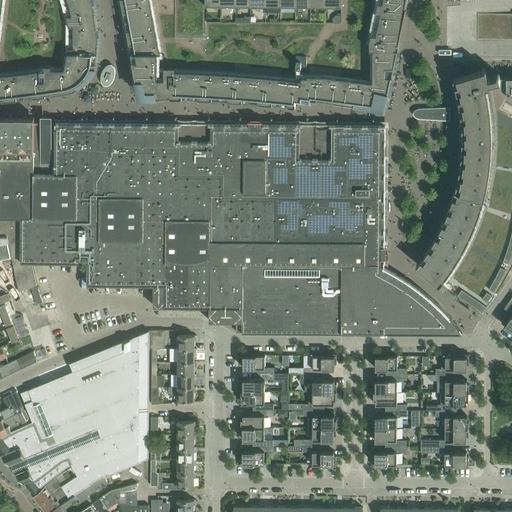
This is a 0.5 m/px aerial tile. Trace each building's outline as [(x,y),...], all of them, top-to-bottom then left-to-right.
[(0,0),(0,97),(3,97),(10,96),(18,95),(46,92),(46,90),(51,89),(51,90),(51,91),(70,88),(73,87),(76,85),(80,84),(83,82),(87,78),(90,75),(92,71),(94,67),(95,66),(96,62),(97,59),(98,51),(98,34),(97,26),(95,10),(94,2),(93,0),(0,0)] [(121,0),(139,94),(161,94),(165,94),(165,93),(170,93),(170,94),(190,95),(199,95),(205,95),(213,96),(235,97),(251,99),(258,99),(266,100),(273,101),(281,101),(293,103),(296,103),(296,97),(296,96),(310,98),(311,98),(311,95),(325,97),(340,99),(355,101),(370,103),(385,105),(391,74),(392,74),(398,46),(396,46),(397,40),(399,40),(407,0),(121,0)] [(511,15),(475,15),(475,41),(511,41),(511,15)] [(100,76),(100,79),(101,82),(103,85),(105,85),(107,85),(109,84),(112,82),(113,79),(115,76),(115,73),(115,69),(114,66),(113,64),(111,62),(109,63),(106,64),(104,66),(102,69),(101,72),(100,76)] [(511,75),(506,76),(500,76),(499,74),(497,74),(488,76),(487,70),(486,67),(475,70),(457,75),(454,76),(456,84),(459,97),(461,111),(462,125),(462,140),(461,154),(460,168),(457,181),(453,195),(448,208),(443,222),(436,234),(429,246),(421,257),(416,263),(438,281),(436,284),(445,291),(444,291),(457,300),(461,295),(482,310),(490,299),(494,293),(498,287),(502,281),(506,275),(509,268),(511,262),(511,75)] [(418,116),(449,117),(449,111),(449,105),(418,106),(416,107),(414,108),(412,109),(412,111),(412,113),(414,115),(416,115),(418,116)] [(0,205),(34,206),(34,189),(34,161),(31,161),(32,138),(34,138),(34,130),(34,121),(34,117),(34,115),(0,115),(0,205)] [(0,234),(6,234),(8,241),(12,256),(14,268),(16,276),(19,290),(38,283),(33,261),(88,261),(88,262),(83,262),(83,268),(88,268),(88,269),(88,273),(88,283),(154,283),(154,305),(209,306),(209,320),(236,320),(242,320),(242,322),(242,331),(342,332),(342,262),(384,261),(384,246),(385,124),(367,123),(348,123),(330,123),(311,123),(292,123),(276,123),(274,123),(263,123),(263,119),(255,119),(248,119),(248,123),(237,122),(183,122),(179,122),(55,121),(49,121),(40,121),(34,121),(34,130),(34,138),(32,138),(31,161),(34,161),(34,189),(34,206),(0,205),(0,234)] [(407,174),(407,186),(422,186),(422,178),(414,178),(414,174),(407,174)] [(6,234),(0,234),(0,242),(8,241),(6,234)] [(0,258),(4,258),(12,256),(8,241),(0,242),(0,258)] [(12,258),(0,260),(0,267),(13,265),(12,258)] [(342,262),(342,332),(369,332),(448,332),(462,332),(455,323),(452,318),(451,316),(450,316),(441,306),(431,297),(420,288),(414,284),(408,280),(396,272),(384,266),(384,261),(342,262)] [(58,326),(39,332),(47,357),(66,351),(58,326)] [(152,348),(157,348),(163,348),(163,329),(150,329),(150,348),(152,348)] [(149,416),(149,403),(149,348),(149,330),(146,331),(128,338),(70,362),(38,374),(41,383),(28,388),(25,390),(21,391),(25,402),(33,420),(28,422),(12,430),(10,430),(0,435),(0,450),(2,453),(10,463),(13,467),(16,472),(23,481),(24,481),(24,482),(30,489),(32,493),(40,487),(55,474),(67,466),(71,463),(73,467),(78,475),(77,475),(62,484),(67,492),(70,496),(84,487),(93,482),(92,481),(104,474),(104,475),(148,457),(149,416)] [(178,334),(178,348),(195,348),(195,334),(178,334)] [(195,361),(195,348),(178,348),(178,361),(195,361)] [(34,352),(34,350),(26,353),(31,363),(37,361),(34,352)] [(241,352),(241,363),(243,363),(243,367),(265,367),(265,354),(253,354),(253,352),(241,352)] [(336,363),(337,353),(337,352),(325,352),(325,354),(313,354),(313,367),(334,368),(335,363),(336,363)] [(31,363),(26,353),(21,356),(26,366),(31,363)] [(374,353),(374,363),(376,363),(376,368),(397,368),(397,355),(385,355),(386,353),(374,353)] [(436,367),(435,373),(443,373),(443,368),(467,368),(467,364),(469,364),(469,353),(457,353),(457,355),(441,355),(441,367),(436,367)] [(26,366),(21,356),(15,358),(20,368),(26,366)] [(20,368),(15,358),(10,361),(15,371),(20,368)] [(15,371),(10,361),(4,363),(9,374),(15,371)] [(195,373),(195,361),(178,361),(178,373),(195,373)] [(9,374),(4,363),(0,365),(0,369),(3,377),(4,376),(9,374)] [(418,371),(421,381),(428,380),(425,370),(418,371)] [(289,372),(274,372),(274,378),(274,381),(289,381),(289,372)] [(195,386),(195,373),(178,373),(177,386),(195,386)] [(241,382),(241,390),(265,390),(265,378),(243,378),(243,382),(241,382)] [(309,390),(309,391),(336,391),(336,383),(334,383),(334,378),(313,378),(313,390),(309,390)] [(374,383),(374,391),(397,391),(397,379),(376,379),(375,383),(374,383)] [(441,391),(469,392),(469,383),(467,383),(467,379),(445,379),(445,391),(441,391)] [(195,399),(195,386),(177,386),(171,386),(170,393),(177,393),(177,399),(195,399)] [(265,403),(265,390),(241,390),(241,398),(243,398),(243,403),(265,403)] [(0,419),(5,417),(9,416),(13,414),(15,413),(25,409),(18,391),(5,398),(10,409),(3,412),(2,409),(0,409),(0,402),(2,402),(0,398),(0,419)] [(336,399),(336,391),(309,391),(309,403),(303,402),(289,402),(289,408),(303,409),(310,409),(310,403),(334,403),(334,399),(336,399)] [(397,404),(397,391),(374,391),(373,399),(375,399),(375,403),(397,404)] [(469,400),(469,392),(441,391),(441,403),(427,403),(427,409),(435,409),(443,409),(443,404),(467,404),(467,400),(469,400)] [(8,427),(20,421),(21,423),(29,420),(25,409),(15,413),(13,414),(9,416),(5,417),(0,419),(0,435),(10,430),(8,427)] [(310,414),(310,409),(303,409),(303,415),(309,415),(308,427),(336,427),(336,419),(334,419),(334,414),(310,414)] [(443,415),(443,409),(435,409),(435,415),(441,415),(441,427),(468,428),(468,419),(467,419),(467,415),(443,415)] [(241,418),(241,426),(264,426),(265,414),(243,414),(243,418),(241,418)] [(373,419),(373,427),(397,427),(397,415),(375,415),(375,419),(373,419)] [(177,420),(177,434),(194,434),(195,420),(177,420)] [(272,422),(272,430),(285,431),(285,423),(272,422)] [(264,439),(264,426),(241,426),(241,434),(243,434),(243,439),(264,439)] [(336,435),(336,427),(308,427),(312,427),(312,439),(324,439),(334,439),(334,435),(336,435)] [(397,440),(397,427),(373,427),(373,435),(375,435),(375,440),(397,440)] [(468,436),(468,428),(441,427),(441,428),(445,428),(445,439),(445,440),(466,440),(466,436),(468,436)] [(194,447),(194,434),(177,434),(177,447),(194,447)] [(194,459),(194,447),(177,447),(177,459),(194,459)] [(241,454),(241,464),(241,465),(252,465),(252,463),(264,463),(264,450),(243,449),(243,454),(241,454)] [(312,450),(312,463),(324,463),(324,465),(336,465),(336,455),(334,455),(334,450),(312,450)] [(373,455),(373,465),(378,465),(385,465),(385,463),(397,464),(397,450),(375,450),(375,455),(373,455)] [(445,451),(445,452),(445,464),(456,464),(456,466),(468,466),(468,455),(466,455),(466,451),(445,451)] [(194,472),(194,459),(177,459),(177,472),(194,472)] [(60,486),(62,484),(76,474),(71,467),(56,477),(47,484),(34,495),(40,503),(47,511),(70,496),(67,492),(65,493),(60,486)] [(194,472),(177,472),(177,482),(163,482),(163,488),(181,488),(181,485),(194,485),(194,472)] [(76,511),(93,501),(88,495),(108,483),(104,475),(104,474),(92,481),(93,482),(84,487),(70,496),(47,511),(46,511),(76,511)] [(76,511),(106,511),(109,510),(108,508),(118,501),(119,500),(120,500),(120,502),(127,502),(127,495),(137,495),(138,482),(111,489),(93,501),(76,511)] [(137,504),(137,495),(127,495),(127,502),(120,502),(120,500),(119,500),(118,501),(119,504),(137,504)] [(151,511),(162,511),(162,499),(151,499),(151,511)] [(176,511),(194,511),(194,499),(176,499),(176,511)] [(246,511),(247,505),(240,505),(239,505),(235,505),(235,503),(234,503),(234,511),(246,511)] [(259,511),(260,505),(253,505),(252,505),(248,505),(248,503),(247,503),(247,505),(246,511),(259,511)] [(272,511),(273,505),(265,505),(260,505),(261,503),(260,503),(260,505),(259,511),(272,511)]
